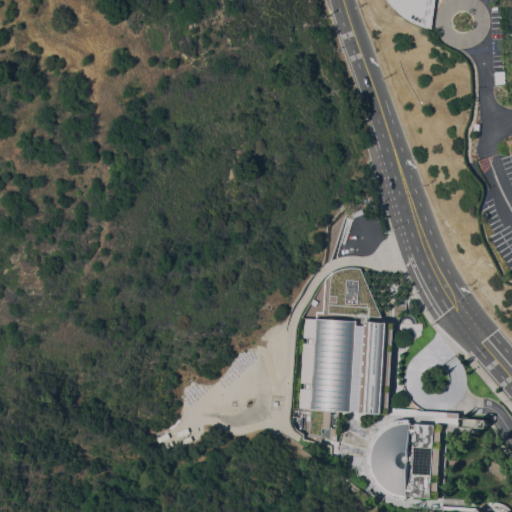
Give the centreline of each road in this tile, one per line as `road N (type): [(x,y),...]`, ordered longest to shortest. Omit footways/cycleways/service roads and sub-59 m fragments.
road 1 (secondary): [(469,324),(423,239),(369,79)]
road 2 (residential): [(511,122),(490,104),(483,0)]
